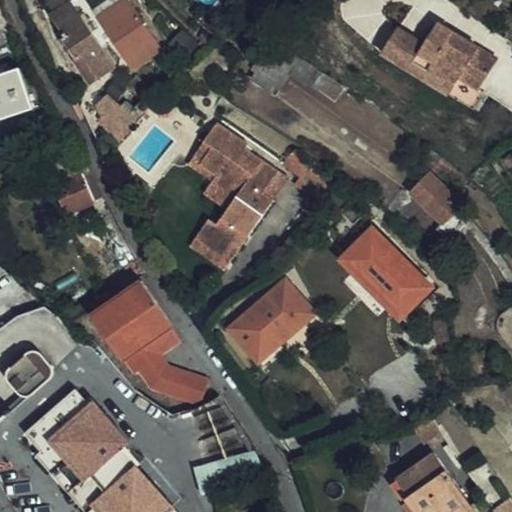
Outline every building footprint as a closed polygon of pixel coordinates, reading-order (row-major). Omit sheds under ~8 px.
[(57,0),(36,0),(34,2),(29,5),(45,29),(67,13),(57,0)] [(116,60),(137,46),(144,41),(115,0),(96,0),(82,10),(80,11),(116,60)] [(82,69),(98,59),(67,13),(45,29),(65,60),(73,55),(82,69)] [(447,70),(465,80),(477,61),(459,50),(466,40),(423,14),(409,37),(383,22),(369,47),(413,74),(420,64),(442,77),(447,70)] [(273,60),(280,48),(252,24),(242,41),(273,60)] [(459,50),(477,61),(483,50),(466,40),(459,50)] [(273,60),(242,41),(232,58),(237,61),(240,57),(261,69),(258,73),(264,76),(273,60)] [(273,60),(291,70),(298,59),(280,48),(273,60)] [(74,74),(82,69),(73,55),(65,60),(74,74)] [(258,73),(261,69),(240,57),(237,61),(234,67),(255,80),(258,73)] [(298,59),(291,70),(303,77),(308,66),(298,59)] [(0,103),(14,100),(1,60),(0,60),(0,103)] [(420,64),(413,74),(436,87),(442,77),(420,64)] [(327,76),(308,66),(303,77),(321,88),(327,76)] [(109,78),(126,92),(136,81),(120,67),(109,78)] [(442,77),(436,87),(459,102),(471,83),(465,80),(447,70),(442,77)] [(37,106),(47,100),(41,89),(30,94),(37,106)] [(80,101),(96,119),(110,107),(95,89),(80,101)] [(28,112),(33,128),(48,125),(44,108),(28,112)] [(231,134),(201,113),(188,133),(195,138),(184,157),(200,167),(196,173),(220,189),(212,201),(202,216),(193,211),(181,230),(208,248),(225,222),(234,227),(259,191),(249,185),(264,162),(229,138),(231,134)] [(188,133),(172,157),(196,173),(200,167),(184,157),(195,138),(188,133)] [(52,208),(90,187),(76,160),(50,174),(42,158),(28,166),(42,193),(44,192),(52,208)] [(423,217),(432,226),(450,210),(444,204),(451,197),(444,190),(448,186),(421,159),(399,181),(405,187),(402,189),(427,213),(423,217)] [(259,191),(274,169),(264,162),(249,185),(259,191)] [(196,173),(188,185),(212,201),(220,189),(196,173)] [(337,259),(403,321),(439,283),(374,221),(337,259)] [(175,239),(210,262),(234,227),(225,222),(208,248),(181,230),(175,239)] [(144,276),(98,306),(170,417),(206,394),(175,346),(185,340),(144,276)] [(281,313),(292,305),(269,276),(258,284),(281,313)] [(423,327),(440,326),(438,304),(421,305),(423,327)] [(28,396),(46,380),(46,379),(47,378),(48,375),(48,371),(48,368),(36,355),(35,354),(32,353),(30,352),(28,352),(6,371),(2,375),(1,378),(2,380),(3,382),(4,384),(16,397),(17,397),(19,398),(21,398),(23,398),(25,397),(27,397),(28,396)] [(91,510),(138,468),(142,465),(126,447),(129,443),(90,399),(86,403),(74,390),(28,431),(44,449),(40,453),(91,510)] [(391,492),(405,511),(465,511),(469,510),(418,442),(382,468),(396,488),(391,492)] [(203,490),(265,469),(257,446),(196,466),(203,490)] [(93,511),(165,511),(173,506),(138,468),(91,510),(93,511)] [(488,511),(499,511),(508,506),(497,491),(482,502),(488,511)]
